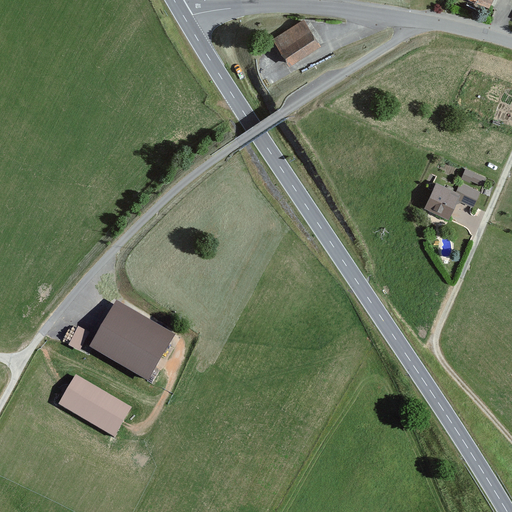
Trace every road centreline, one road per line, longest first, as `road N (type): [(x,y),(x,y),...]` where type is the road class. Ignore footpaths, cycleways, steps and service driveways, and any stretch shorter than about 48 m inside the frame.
road 1 (secondary): [(504,511),(184,17)]
road 2 (track): [(0,401),(58,308),(225,149)]
road 3 (residential): [(184,17),(285,4),(354,9),(511,43)]
road 4 (track): [(477,238),(436,346),(511,441)]
